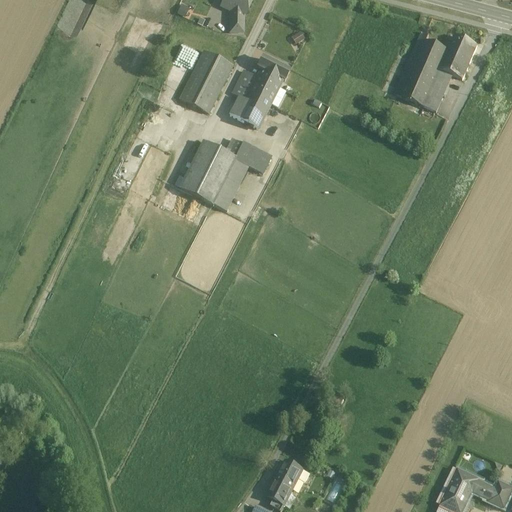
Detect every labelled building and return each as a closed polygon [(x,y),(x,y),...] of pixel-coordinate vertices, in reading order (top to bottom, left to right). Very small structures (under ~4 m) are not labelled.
[(87,0),(69,0),(57,26),(74,34),(90,1),(87,0)] [(143,0),(138,11),(158,21),(167,0),(143,0)] [(225,0),(223,5),(235,11),(243,15),(245,16),(252,0),(225,0)] [(176,15),(184,18),(189,8),(180,4),(176,15)] [(243,15),(235,11),(233,15),(233,20),(243,20),(243,15)] [(233,20),(230,20),(230,34),(243,34),(243,20),(233,20)] [(300,33),(291,39),(296,46),(304,40),(300,33)] [(420,34),(406,66),(414,70),(427,42),(429,38),(420,34)] [(454,38),(448,51),(448,52),(441,72),(452,77),(462,81),(476,47),(454,38)] [(427,42),(414,70),(437,80),(441,72),(448,52),(427,42)] [(203,53),(179,102),(208,116),(232,68),(228,66),(203,53)] [(289,74),(262,60),(257,70),(262,72),(283,82),(284,83),(289,74)] [(414,70),(406,66),(393,96),(424,110),(437,80),(414,70)] [(283,82),(262,72),(257,80),(250,76),(238,100),(267,114),(283,82)] [(452,77),(441,72),(437,80),(424,110),(436,115),(452,77)] [(243,73),(231,96),(238,100),(250,76),(243,73)] [(267,114),(238,100),(229,117),(258,132),(267,114)] [(270,160),(231,141),(223,156),(235,162),(249,169),(262,176),(270,160)] [(202,146),(180,191),(226,214),(249,169),(235,162),(223,156),(202,146)] [(348,397),(336,391),(331,400),(343,406),(348,397)] [(303,472),(285,463),(266,499),(284,508),(284,507),(290,496),(298,481),(304,484),(309,476),(302,472),(303,472)] [(456,482),(447,500),(445,498),(441,506),(453,511),(461,511),(471,492),(490,501),(495,492),(476,483),(477,481),(458,472),(453,481),(456,482)] [(511,491),(499,485),(495,492),(490,501),(491,502),(490,503),(503,509),(511,491)] [(296,498),(290,496),(284,507),(289,510),(296,498)]
